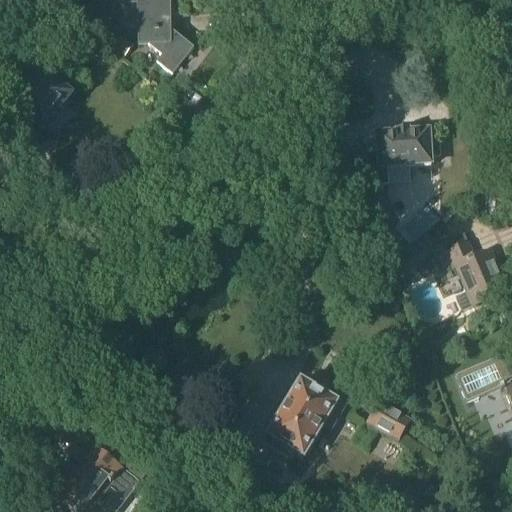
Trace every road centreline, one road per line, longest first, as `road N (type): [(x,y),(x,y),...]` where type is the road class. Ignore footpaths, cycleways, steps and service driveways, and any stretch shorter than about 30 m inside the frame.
road 1 (unclassified): [(0,401),(177,178),(221,111),(269,0)]
road 2 (unclassified): [(511,111),(455,0)]
